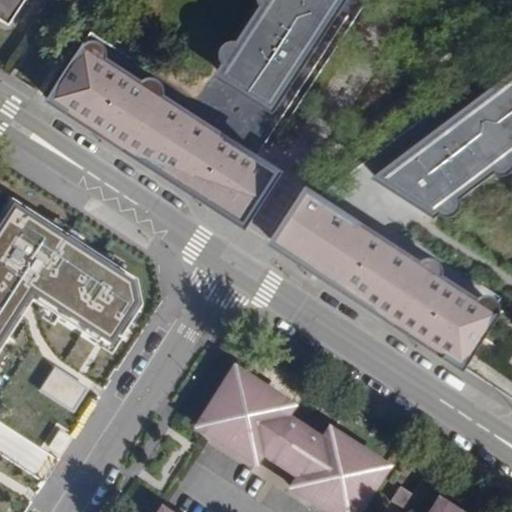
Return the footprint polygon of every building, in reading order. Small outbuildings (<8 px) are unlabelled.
[(0,0),(0,17),(8,23),(23,0),(0,0)] [(267,106),(331,7),(335,0),(255,0),(256,0),(259,3),(234,42),(231,41),(226,41),(223,42),(218,47),(218,52),(219,57),(221,60),(222,61),(248,77),(241,89),(267,106)] [(335,0),(331,7),(346,17),(352,21),(361,7),(365,0),(335,0)] [(346,17),(331,7),(267,106),(241,89),(215,72),(197,99),(89,29),(79,43),(85,41),(88,41),(92,42),(95,44),(97,46),(98,49),(98,51),(97,55),(96,56),(138,84),(141,81),(144,79),(147,79),(151,80),(154,82),(156,84),(157,87),(157,91),(155,94),(254,158),(346,17)] [(259,161),(254,158),(155,94),(157,91),(157,87),(156,84),(154,82),(151,80),(147,79),(144,79),(141,81),(138,84),(96,56),(97,55),(98,51),(98,49),(97,46),(95,44),(92,42),(88,41),(85,41),(79,43),(44,97),(206,201),(259,161)] [(511,47),(456,91),(467,105),(511,69),(511,47)] [(248,77),(222,61),(215,72),(241,89),(248,77)] [(511,69),(467,105),(444,122),(374,176),(429,211),(487,167),(490,169),(494,170),(498,170),(502,168),(505,165),(506,162),(506,158),(504,154),(507,156),(511,158),(511,157),(511,69)] [(453,87),(451,83),(440,91),(428,101),(432,107),(444,122),(467,105),(456,91),(453,87)] [(491,311),(500,296),(402,232),(429,211),(374,176),(444,122),(432,107),(315,197),(333,209),(473,300),(474,298),(475,297),(477,296),(478,295),(480,295),(482,295),(484,296),(486,296),(487,297),(489,299),(490,300),(490,302),(491,304),(491,306),(491,307),(490,309),(491,311)] [(274,171),(259,161),(206,201),(240,224),(274,171)] [(300,187),(265,240),(279,249),(333,209),(315,197),(300,187)] [(473,300),(333,209),(279,249),(457,364),(491,311),(490,309),(491,307),(491,306),(491,304),(490,302),(490,300),(489,299),(487,297),(486,296),(484,296),(482,295),(480,295),(478,295),(477,296),(475,297),(474,298),(473,300)] [(0,423),(80,300),(0,248),(0,423)] [(55,367),(40,392),(79,413),(93,388),(55,367)] [(242,376),(234,371),(198,428),(205,433),(207,430),(243,455),(242,457),(249,461),(257,450),(270,459),(290,425),(278,417),(286,405),(278,400),(277,403),(241,379),(242,376)] [(270,459),(284,468),(304,434),(290,425),(270,459)] [(331,434),(324,430),(317,442),(304,434),(284,468),(296,476),(288,487),(296,492),(297,490),(330,511),(347,511),(377,464),(370,460),(368,462),(330,437),(331,434)] [(410,494),(395,485),(386,499),(401,509),(410,494)] [(442,506),(435,502),(428,511),(445,511),(441,509),(442,506)]
